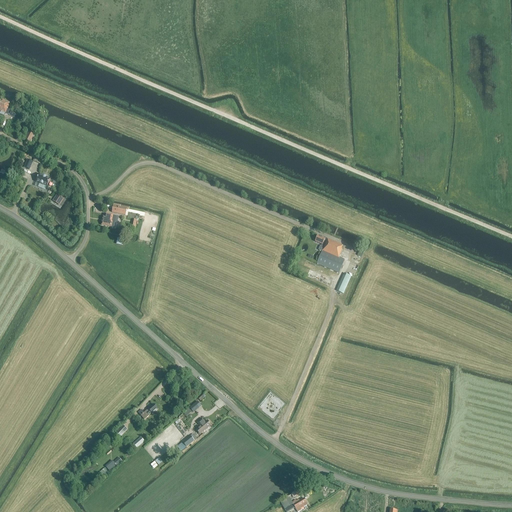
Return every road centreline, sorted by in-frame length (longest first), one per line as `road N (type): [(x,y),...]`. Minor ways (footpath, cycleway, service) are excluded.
road 1 (track): [(0,16),(511,237)]
road 2 (unclassified): [(511,505),(405,496),(311,466),(262,435),(69,260)]
road 3 (track): [(332,288),(272,441)]
road 4 (unclassified): [(32,149),(70,169),(85,188),(86,237),(69,260)]
